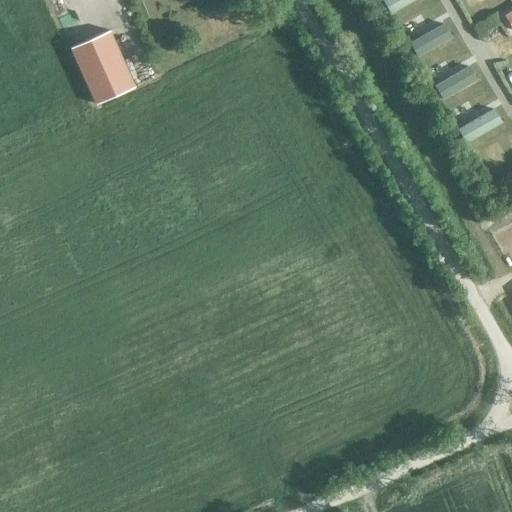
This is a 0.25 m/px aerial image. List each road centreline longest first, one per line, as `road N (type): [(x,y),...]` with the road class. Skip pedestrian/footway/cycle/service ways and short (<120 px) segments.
road 1 (unclassified): [(507,357),(304,0)]
road 2 (unclassified): [(309,511),(488,431)]
